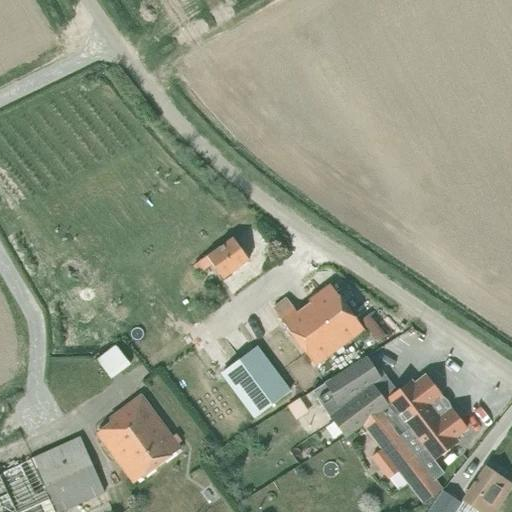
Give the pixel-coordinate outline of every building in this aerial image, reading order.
[(232,238),(191,266),(197,275),(213,264),(223,278),(247,260),(232,238)] [(287,328),(316,366),(364,330),(328,283),(304,301),(307,305),(296,314),(285,299),(273,308),(287,328)] [(130,362),(118,345),(96,362),(109,379),(130,362)] [(256,347),(221,374),(254,418),(289,392),(256,347)] [(363,423),(380,411),(364,389),(380,379),(366,356),(312,391),(326,413),(344,437),(363,423)] [(414,435),(433,460),(457,441),(454,438),(466,430),(450,409),(449,410),(439,397),(440,397),(425,376),(413,384),(411,381),(387,399),(390,404),(391,403),(415,435),(414,435)] [(139,395),(108,418),(112,423),(97,435),(124,471),(170,435),(139,395)] [(299,398),(286,407),(291,414),(304,405),(299,398)] [(443,473),(433,460),(414,435),(415,435),(391,403),(390,404),(380,411),(363,423),(382,449),(371,458),(388,479),(399,471),(408,484),(407,484),(422,504),(441,490),(434,481),(443,473)] [(124,471),(134,484),(181,449),(170,435),(124,471)] [(78,439),(30,461),(53,511),(64,511),(103,494),(78,439)] [(0,511),(53,511),(30,461),(0,474),(0,511)] [(511,485),(485,467),(463,501),(461,505),(456,511),(477,511),(478,511),(495,511),(511,486),(511,485)] [(455,511),(456,511),(461,505),(440,491),(426,511),(455,511)]
